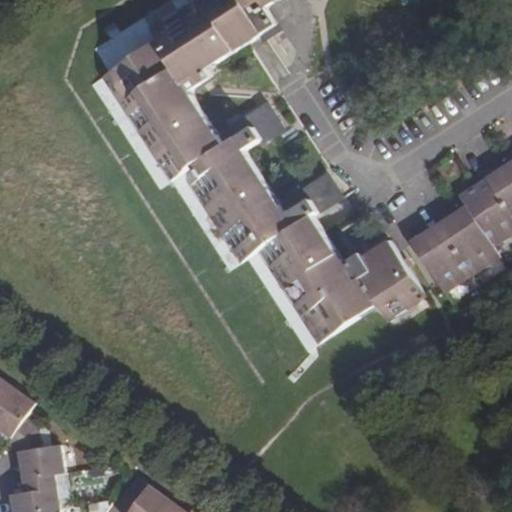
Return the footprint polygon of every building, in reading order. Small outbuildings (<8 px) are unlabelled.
[(386,322),(425,296),(389,240),(362,258),(357,250),(341,259),(318,224),(313,216),(341,197),(326,175),(280,206),(244,150),(261,140),(262,141),(282,129),(266,105),(218,136),(189,91),(211,76),(207,69),(252,40),(260,35),(265,40),(279,31),(266,9),(279,0),(171,0),(93,50),(108,75),(92,86),(158,190),(169,183),(227,272),(245,260),(306,353),(376,308),(386,322)] [(511,162),(460,198),(465,207),(412,243),(444,294),(499,258),(493,249),(511,236),(511,162)] [(0,407),(13,389),(0,379),(0,407)] [(36,405),(13,389),(0,407),(0,430),(12,439),(26,419),(36,405)] [(38,427),(26,419),(12,439),(8,445),(20,455),(22,469),(24,481),(56,477),(66,474),(62,448),(42,449),(38,427)] [(56,511),(61,511),(56,477),(24,481),(26,489),(26,494),(12,497),(13,511),(56,511)] [(166,511),(173,504),(139,479),(119,503),(129,511),(166,511)]
